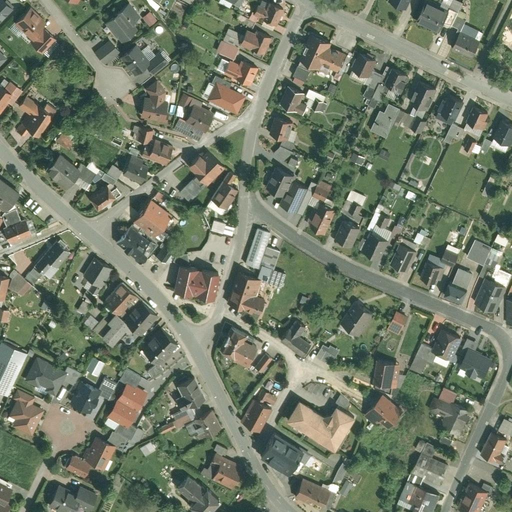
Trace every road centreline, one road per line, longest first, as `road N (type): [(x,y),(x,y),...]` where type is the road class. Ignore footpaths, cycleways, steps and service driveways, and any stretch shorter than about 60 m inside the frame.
road 1 (residential): [(511,357),(506,341),(481,325),(315,252),(247,204)]
road 2 (residential): [(304,4),(511,101)]
road 3 (residential): [(251,458),(304,366),(218,312)]
road 4 (residential): [(92,234),(124,199),(252,115)]
road 5 (residential): [(444,511),(511,358)]
road 6 (tertiary): [(190,343),(162,302),(92,234)]
road 7 (tertiary): [(251,458),(190,343)]
road 8 (tertiary): [(92,234),(0,148)]
road 9 (residential): [(252,115),(304,4)]
